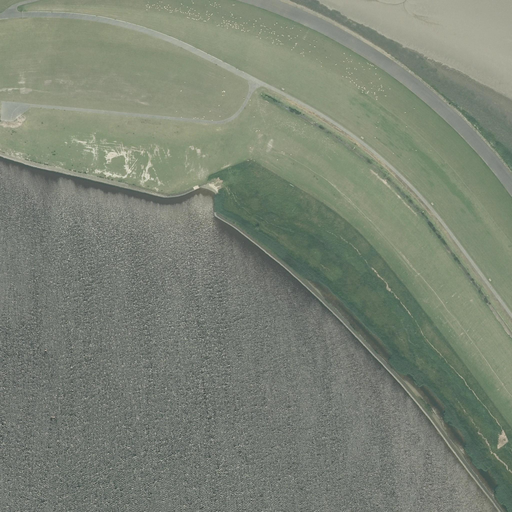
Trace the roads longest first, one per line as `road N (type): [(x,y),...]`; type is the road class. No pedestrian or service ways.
road 1 (track): [(265,0),(337,31),(407,77),(511,181)]
road 2 (track): [(259,84),(244,111),(224,124),(35,107),(14,113)]
